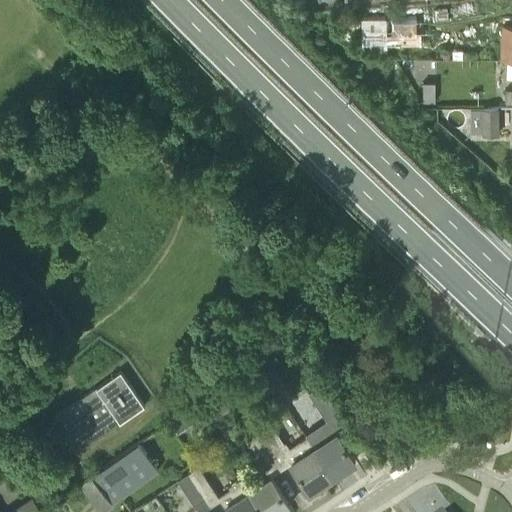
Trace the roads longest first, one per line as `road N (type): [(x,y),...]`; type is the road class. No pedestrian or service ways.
road 1 (trunk): [(168,0),(511,331)]
road 2 (trunk): [(511,282),(221,0)]
road 3 (residential): [(349,511),(428,462),(451,460),(511,477)]
